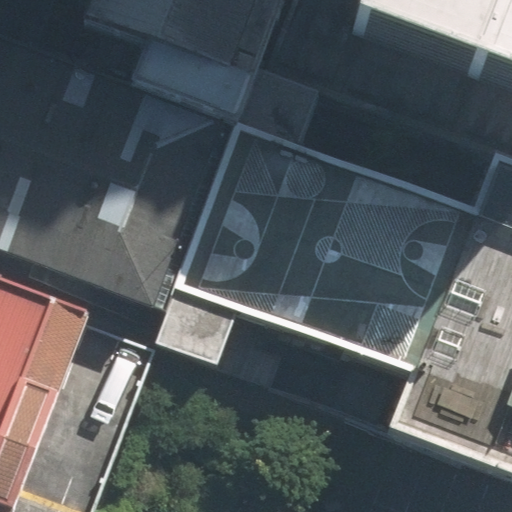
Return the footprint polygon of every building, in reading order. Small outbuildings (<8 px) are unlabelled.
[(97,0),(84,35),(142,57),(129,91),(236,131),(249,98),(222,88),(254,0),(97,0)] [(491,162),(511,169),(511,0),(283,0),(249,98),(236,131),(297,155),(321,95),(491,162)] [(214,128),(0,49),(0,261),(144,315),(214,128)] [(511,169),(491,162),(469,220),(297,155),(236,131),(156,345),(215,367),(234,317),(405,382),(384,435),(511,482),(511,169)] [(0,294),(0,511),(16,511),(86,326),(0,294)]
